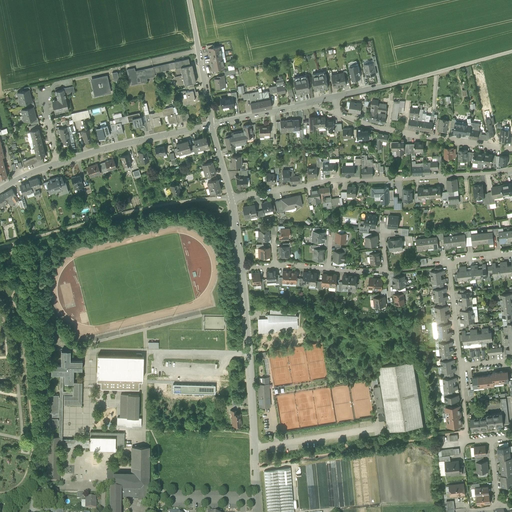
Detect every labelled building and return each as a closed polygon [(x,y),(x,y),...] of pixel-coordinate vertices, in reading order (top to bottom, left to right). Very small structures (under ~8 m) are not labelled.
[(181,67),(184,85),(193,83),(196,82),(192,65),(190,65),(188,59),(174,62),(175,68),(175,69),(181,67)] [(364,65),(366,77),(376,75),(374,66),(374,63),(364,65)] [(352,80),(353,80),(358,79),(359,79),(361,78),(360,74),(359,71),(358,66),(358,65),(357,65),(349,66),(349,68),(350,73),(351,76),(352,80)] [(146,76),(146,78),(155,76),(154,73),(153,67),(144,69),(146,76)] [(126,70),(130,85),(138,84),(137,78),(135,71),(134,68),(126,70)] [(135,71),(137,78),(146,76),(144,69),(135,71)] [(344,73),(338,74),(340,86),(347,85),(345,78),(344,73)] [(326,74),(313,76),(312,76),(313,80),(313,82),(314,81),(315,90),(320,89),(321,91),(323,90),(323,89),(328,88),(326,79),(327,79),(326,74)] [(334,87),(340,86),(338,74),(332,75),(333,80),(334,87)] [(215,79),(216,89),(224,87),(224,84),(225,84),(224,75),(217,77),(217,78),(215,79)] [(91,80),(95,95),(110,91),(106,76),(96,78),(96,79),(91,80)] [(307,77),(294,80),(293,80),(294,85),(295,85),(296,93),(301,93),(302,94),(304,94),(304,92),(309,91),(308,83),(308,82),(307,77)] [(195,90),(194,86),(193,83),(184,85),(185,88),(188,87),(189,91),(195,90)] [(486,83),(479,84),(480,93),(483,93),(483,96),(487,95),(486,83)] [(284,85),(277,87),(277,92),(278,95),(285,93),(286,93),(284,85)] [(63,89),(65,95),(75,92),(73,86),(63,89)] [(53,104),(55,113),(56,113),(55,112),(59,111),(59,112),(65,111),(64,110),(68,109),(68,110),(65,95),(63,89),(56,91),(57,95),(56,95),(58,100),(54,101),(55,103),(53,104)] [(17,93),(19,98),(30,96),(29,90),(24,91),(17,93)] [(195,99),(194,98),(199,97),(198,92),(196,93),(195,92),(195,90),(189,91),(185,92),(185,91),(181,92),(184,105),(195,102),(195,99)] [(249,99),(250,103),(260,101),(259,97),(259,93),(258,91),(249,93),(248,93),(249,99)] [(32,101),(30,96),(19,98),(20,104),(27,102),(32,101)] [(230,106),(230,107),(234,107),(233,105),(234,105),(233,100),(232,97),(231,97),(221,99),(222,107),(230,106)] [(260,103),(260,101),(250,103),(252,112),(262,109),(260,103)] [(271,108),(269,101),(260,103),(262,109),(271,108)] [(397,120),(398,112),(399,107),(400,102),(394,101),(391,119),(397,120)] [(357,113),(360,113),(361,110),(362,104),(350,102),(349,112),(352,112),(357,113)] [(21,110),(23,115),(34,113),(33,107),(29,108),(21,110)] [(169,109),(162,111),(163,116),(167,115),(169,124),(176,122),(175,118),(176,118),(175,113),(174,113),(172,107),(169,107),(169,109)] [(73,121),(84,118),(90,117),(88,110),(82,111),(71,113),(73,121)] [(381,111),(378,110),(378,112),(376,122),(385,124),(386,115),(380,114),(381,111)] [(376,122),(378,112),(371,111),(369,121),(376,122)] [(161,124),(159,117),(158,117),(157,112),(149,114),(150,121),(151,125),(150,125),(151,126),(154,125),(154,126),(161,124)] [(36,118),(34,113),(23,115),(24,121),(36,118)] [(139,113),(131,114),(132,120),(132,121),(134,127),(138,126),(138,127),(143,126),(142,123),(141,116),(140,116),(139,113)] [(121,124),(121,122),(119,117),(114,118),(115,120),(115,123),(116,130),(117,133),(117,134),(123,132),(121,124)] [(316,127),(326,126),(326,121),(325,118),(315,118),(316,127)] [(492,125),(491,118),(486,119),(489,132),(490,137),(494,136),(492,125)] [(408,128),(416,129),(418,120),(409,119),(408,128)] [(439,131),(447,132),(447,127),(448,121),(448,120),(440,119),(440,120),(439,121),(439,123),(440,124),(439,131)] [(425,122),(422,121),(418,120),(416,129),(423,130),(425,122)] [(326,129),(329,129),(334,128),(334,124),(334,121),(326,121),(326,126),(326,129)] [(468,123),(467,123),(456,121),(455,121),(454,128),(453,134),(457,134),(457,135),(461,136),(461,135),(466,135),(466,134),(467,125),(468,123)] [(433,123),(429,122),(425,122),(423,130),(432,132),(433,123)] [(471,130),(479,131),(480,124),(471,122),(471,126),(471,130)] [(99,139),(104,137),(103,136),(104,136),(110,134),(109,131),(107,125),(101,127),(100,127),(96,128),(98,133),(99,139)] [(246,143),(246,140),(245,137),(252,136),(251,125),(243,126),(244,131),(231,133),(232,134),(232,137),(233,136),(234,145),(236,145),(237,146),(240,145),(240,144),(246,143)] [(259,135),(259,137),(263,137),(264,137),(264,135),(269,135),(270,135),(269,126),(259,126),(259,135)] [(59,129),(61,137),(69,134),(67,127),(63,128),(59,129)] [(30,132),(31,136),(40,134),(41,134),(41,132),(39,132),(38,128),(30,130),(30,132)] [(92,141),(90,133),(89,129),(81,131),(83,139),(84,139),(85,143),(92,141)] [(343,129),(344,138),(351,137),(351,129),(343,129)] [(358,136),(358,140),(369,139),(368,131),(362,131),(362,129),(357,129),(358,136)] [(502,142),(508,142),(509,138),(508,138),(508,130),(501,129),(501,136),(503,136),(502,142)] [(479,134),(479,131),(471,130),(470,134),(469,138),(474,139),(473,139),(477,139),(478,139),(479,134)] [(487,135),(482,134),(479,134),(478,139),(481,139),(488,140),(488,139),(490,139),(490,137),(489,132),(486,132),(487,135)] [(71,142),(69,134),(61,137),(63,144),(71,142)] [(382,149),(382,141),(387,142),(388,135),(385,135),(385,134),(383,134),(379,134),(377,140),(377,144),(377,149),(382,149)] [(234,147),(234,145),(233,136),(232,137),(226,138),(225,138),(225,139),(225,143),(226,143),(227,148),(234,147)] [(206,137),(200,138),(203,148),(208,147),(206,137)] [(197,150),(203,148),(200,138),(194,140),(195,145),(197,150)] [(188,140),(182,142),(185,152),(190,151),(191,151),(189,146),(188,140)] [(179,154),(185,152),(182,142),(176,144),(177,148),(179,154)] [(397,150),(397,154),(404,154),(404,152),(404,144),(404,142),(393,142),(393,150),(397,150)] [(416,151),(423,151),(424,143),(419,143),(419,142),(415,142),(415,144),(414,151),(416,151)] [(45,155),(43,146),(34,148),(35,152),(36,156),(36,157),(39,156),(45,155)] [(155,148),(156,155),(161,154),(161,152),(165,152),(164,146),(155,148)] [(446,159),(449,159),(450,158),(453,158),(453,157),(456,158),(456,154),(453,154),(453,149),(453,148),(448,148),(445,148),(445,158),(446,159)] [(140,162),(140,163),(143,162),(149,161),(148,157),(146,150),(138,152),(140,162)] [(461,162),(464,162),(465,161),(470,161),(470,157),(467,157),(467,152),(467,150),(462,150),(462,151),(459,150),(458,160),(460,161),(461,162)] [(488,155),(484,154),(479,154),(479,153),(475,153),(475,154),(474,160),(473,162),(478,162),(477,167),(482,168),(483,163),(491,164),(492,163),(493,156),(493,155),(488,154),(488,155)] [(124,166),(129,165),(131,164),(128,154),(120,157),(124,166)] [(36,156),(25,161),(26,163),(27,166),(40,161),(39,156),(36,157),(36,156)] [(230,161),(230,167),(240,166),(240,163),(240,156),(232,157),(232,161),(230,161)] [(362,156),(362,178),(373,177),(373,170),(373,164),(373,160),(367,160),(367,156),(362,156)] [(499,162),(499,164),(499,167),(501,167),(501,164),(507,165),(508,157),(500,156),(500,157),(499,162)] [(108,167),(109,171),(116,168),(113,158),(108,160),(107,161),(105,161),(105,162),(107,167),(107,168),(108,167)] [(202,164),(204,170),(214,167),(212,161),(211,162),(205,163),(202,164)] [(413,175),(423,175),(423,171),(423,168),(423,164),(418,164),(418,161),(412,162),(413,175)] [(431,162),(431,163),(431,171),(439,170),(439,168),(438,162),(431,162)] [(423,163),(423,164),(423,168),(423,171),(423,175),(430,174),(431,171),(431,163),(423,163)] [(87,167),(90,177),(96,175),(95,174),(100,172),(97,165),(97,164),(87,167)] [(347,176),(351,176),(351,175),(354,175),(354,166),(343,166),(343,175),(346,175),(347,176)] [(216,173),(214,167),(204,170),(205,176),(208,175),(215,173),(216,173)] [(307,168),(308,177),(318,176),(317,167),(307,168)] [(270,174),(267,175),(266,175),(266,184),(271,184),(271,183),(274,183),(274,174),(270,174)] [(71,178),(75,189),(79,188),(83,186),(81,181),(82,180),(80,177),(80,175),(79,175),(79,176),(76,177),(75,176),(71,178)] [(247,186),(247,185),(247,177),(239,177),(239,176),(236,176),(236,178),(237,186),(238,186),(238,188),(239,189),(241,189),(242,188),(242,186),(247,186)] [(298,176),(294,176),(293,176),(289,176),(289,181),(290,184),(298,184),(298,178),(298,176)] [(62,193),(68,191),(65,183),(64,183),(62,177),(58,178),(58,177),(49,180),(49,181),(50,183),(47,184),(49,190),(50,194),(56,192),(56,191),(60,189),(62,193)] [(29,181),(29,182),(32,189),(34,188),(40,186),(37,178),(29,181)] [(207,182),(209,188),(219,185),(217,179),(211,180),(207,182)] [(448,191),(458,190),(456,179),(447,180),(448,191)] [(33,192),(32,189),(29,182),(22,184),(23,185),(20,186),(23,195),(26,194),(33,192)] [(180,193),(179,187),(178,184),(170,186),(172,195),(180,193)] [(501,186),(503,195),(509,194),(509,195),(511,194),(511,188),(511,184),(501,186)] [(221,191),(219,185),(209,188),(210,194),(214,193),(220,191),(221,191)] [(476,199),(482,199),(482,198),(484,198),(484,194),(483,185),(473,186),(475,199),(476,199)] [(503,196),(503,195),(501,186),(497,187),(492,187),(493,193),(494,198),(495,198),(503,196)] [(319,189),(321,202),(322,207),(332,206),(331,199),(331,197),(329,198),(329,199),(325,200),(325,195),(330,195),(329,187),(319,189)] [(347,195),(348,195),(352,195),(353,196),(356,196),(356,187),(347,187),(347,192),(347,195)] [(381,196),(381,204),(389,203),(389,201),(388,190),(388,187),(372,188),(372,196),(381,196)] [(440,187),(430,188),(431,198),(435,198),(435,196),(441,196),(441,193),(440,187)] [(34,195),(35,196),(40,195),(39,191),(36,192),(34,188),(32,189),(33,192),(34,195)] [(420,199),(431,198),(430,188),(424,188),(418,188),(418,193),(419,199),(420,199)] [(3,194),(7,201),(8,200),(9,201),(12,199),(15,202),(18,200),(11,189),(3,194)] [(321,202),(319,189),(311,191),(311,197),(312,203),(313,203),(313,202),(321,201),(321,202)] [(403,196),(403,201),(412,201),(412,189),(403,189),(403,194),(404,194),(405,196),(403,196)] [(459,200),(458,190),(448,191),(448,192),(449,201),(459,200)] [(283,209),(288,208),(294,206),(295,207),(302,206),(299,195),(281,199),(281,200),(283,209)] [(398,197),(394,197),(394,200),(394,206),(394,209),(402,209),(402,201),(398,201),(398,197)] [(275,201),(277,213),(284,211),(283,209),(281,200),(275,201)] [(263,211),(272,209),(271,205),(270,201),(262,203),(261,203),(263,210),(263,211)] [(245,218),(251,217),(249,206),(242,207),(245,218)] [(369,227),(375,228),(376,221),(375,221),(376,215),(366,215),(366,218),(365,218),(364,226),(364,227),(369,227)] [(388,227),(398,228),(399,217),(389,216),(388,227)] [(279,234),(279,239),(288,239),(288,235),(290,235),(289,228),(285,229),(280,229),(280,234),(279,234)] [(401,235),(405,235),(406,243),(413,242),(412,236),(408,236),(409,229),(402,228),(401,235)] [(258,240),(259,241),(262,241),(262,240),(269,240),(268,230),(260,230),(258,231),(259,236),(258,237),(258,240)] [(313,231),(313,237),(314,237),(314,241),(324,242),(325,232),(323,232),(314,231),(313,231)] [(505,240),(510,240),(509,231),(503,232),(499,232),(499,234),(500,244),(505,243),(505,240)] [(335,242),(346,243),(347,233),(344,233),(336,232),(335,242)] [(488,233),(482,233),(483,242),(488,241),(489,244),(494,244),(493,235),(493,232),(492,232),(488,233)] [(477,243),(483,242),(482,233),(477,234),(471,234),(471,237),(472,245),(472,246),(477,246),(477,243)] [(465,235),(454,236),(455,245),(461,244),(461,247),(466,246),(465,238),(465,235)] [(367,242),(368,246),(377,245),(377,242),(377,239),(378,239),(377,236),(372,237),(366,237),(366,238),(364,238),(364,242),(366,241),(366,243),(367,242)] [(450,245),(455,245),(454,236),(444,237),(443,237),(444,239),(445,249),(450,248),(450,245)] [(437,237),(427,238),(428,247),(433,246),(434,249),(439,249),(438,240),(437,237)] [(422,248),(428,247),(427,238),(416,239),(417,251),(422,250),(422,248)] [(389,246),(390,251),(403,250),(402,240),(400,239),(389,240),(389,242),(388,242),(388,246),(389,246)] [(284,257),(285,258),(287,258),(288,257),(288,252),(289,252),(288,246),(283,246),(279,246),(279,256),(284,256),(284,257)] [(261,257),(262,258),(263,258),(264,257),(269,257),(269,248),(263,248),(258,248),(259,257),(261,257)] [(314,260),(323,260),(324,249),(320,249),(315,249),(314,260)] [(334,261),(344,262),(344,259),(345,259),(345,255),(344,255),(344,252),(345,252),(337,251),(335,251),(334,261)] [(372,264),(373,265),(375,264),(376,263),(381,263),(379,253),(370,254),(371,264),(372,264)] [(266,272),(267,282),(276,281),(275,275),(275,271),(273,271),(273,272),(270,272),(270,271),(267,272),(266,272)] [(302,284),(309,285),(310,273),(303,272),(302,279),(302,284)] [(252,274),(253,285),(261,285),(260,279),(259,273),(252,274)] [(317,273),(310,273),(309,285),(316,285),(316,281),(317,273)] [(333,276),(330,275),(329,287),(336,287),(336,283),(337,275),(333,275),(333,276)] [(342,287),(349,288),(350,276),(343,276),(342,282),(342,287)] [(357,277),(350,276),(349,288),(356,289),(356,284),(357,277)] [(394,285),(395,288),(398,288),(406,287),(405,283),(407,283),(406,280),(405,280),(404,276),(402,276),(394,277),(393,277),(394,281),(393,281),(393,285),(394,285)] [(373,289),(381,290),(382,279),(369,278),(369,288),(373,288),(373,289)] [(394,295),(396,305),(404,304),(403,294),(399,294),(394,295)] [(378,307),(378,308),(383,308),(383,306),(385,306),(384,297),(380,297),(373,298),(373,299),(374,307),(378,307)] [(259,327),(259,332),(264,332),(269,331),(269,330),(275,330),(275,329),(285,328),(285,327),(296,327),(296,324),(296,317),(294,317),(294,312),(271,311),(271,315),(269,315),(269,320),(259,320),(259,327)] [(82,383),(73,382),(74,370),(82,370),(82,369),(82,361),(70,360),(70,351),(62,351),(61,351),(61,365),(51,365),(51,374),(60,374),(60,375),(63,375),(63,374),(64,374),(64,383),(65,383),(73,383),(73,391),(72,391),(72,395),(73,395),(64,395),(64,396),(64,404),(64,405),(77,405),(81,405),(82,391),(82,382),(82,383)] [(129,390),(139,390),(139,383),(142,383),(142,379),(143,379),(143,357),(142,357),(136,356),(132,356),(97,355),(97,377),(97,383),(101,383),(101,389),(129,390)] [(384,414),(387,431),(424,425),(414,361),(377,367),(379,383),(384,414)] [(59,425),(59,437),(59,439),(62,439),(63,394),(72,395),(72,391),(63,391),(63,375),(60,375),(60,397),(59,397),(58,408),(59,408),(59,414),(55,414),(52,414),(52,417),(59,417),(59,420),(58,420),(58,425),(59,425)] [(383,410),(383,414),(384,414),(379,383),(378,383),(379,386),(379,387),(375,387),(376,393),(375,393),(375,396),(376,396),(379,411),(383,410)] [(215,385),(173,384),(173,393),(215,394),(215,385)] [(258,384),(260,407),(270,407),(270,406),(269,400),(266,400),(265,389),(269,389),(268,384),(265,384),(262,384),(258,384)] [(139,395),(128,394),(121,394),(120,418),(127,418),(138,418),(139,395)] [(55,414),(59,414),(59,408),(58,408),(59,397),(59,395),(47,395),(47,406),(47,412),(55,413),(55,414)] [(385,419),(384,414),(383,414),(383,410),(379,411),(376,396),(375,396),(379,420),(385,419)] [(501,399),(503,424),(509,423),(506,398),(501,399)] [(447,417),(448,427),(454,426),(460,425),(462,425),(460,407),(446,408),(446,413),(447,417)] [(238,425),(238,426),(241,426),(241,422),(240,415),(241,415),(240,413),(236,413),(232,414),(233,414),(233,418),(232,418),(233,426),(238,425)] [(486,415),(486,417),(488,427),(503,425),(502,413),(486,415)] [(132,426),(141,426),(141,418),(117,417),(117,425),(126,426),(132,426)] [(488,428),(488,427),(486,417),(471,419),(472,430),(488,428)] [(90,449),(115,450),(115,448),(124,448),(124,433),(90,432),(90,440),(90,447),(90,449)] [(47,482),(59,482),(59,477),(58,477),(59,447),(59,439),(59,437),(48,436),(47,482)] [(474,447),(475,456),(477,456),(483,455),(486,455),(485,446),(474,447)] [(132,447),(132,468),(139,468),(139,490),(139,498),(139,502),(149,502),(149,447),(132,447)] [(445,463),(446,475),(463,473),(462,468),(460,468),(459,461),(451,462),(445,463)] [(478,473),(478,472),(488,471),(487,461),(484,462),(476,463),(478,473)] [(132,491),(139,490),(139,468),(132,468),(132,473),(115,473),(114,473),(114,470),(107,470),(107,484),(113,485),(113,489),(121,489),(121,492),(132,491)] [(294,511),(290,468),(264,471),(267,511),(294,511)] [(450,495),(451,497),(451,495),(465,494),(465,495),(464,483),(464,484),(450,486),(449,484),(449,486),(451,486),(452,495),(450,495)] [(476,496),(478,495),(489,494),(488,486),(480,487),(475,488),(476,496)] [(120,511),(121,500),(121,496),(121,492),(121,489),(113,489),(110,489),(110,511),(120,511)] [(121,496),(121,500),(139,498),(139,490),(132,491),(132,495),(121,496)] [(490,503),(489,494),(478,495),(478,499),(477,499),(478,503),(482,502),(482,504),(490,503)] [(86,509),(96,509),(96,504),(95,504),(95,497),(86,497),(86,509)]
